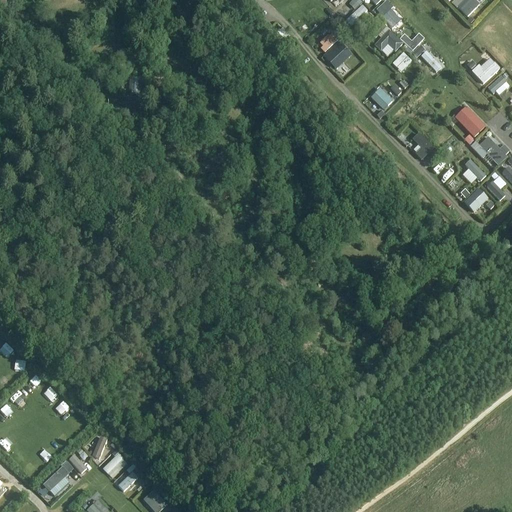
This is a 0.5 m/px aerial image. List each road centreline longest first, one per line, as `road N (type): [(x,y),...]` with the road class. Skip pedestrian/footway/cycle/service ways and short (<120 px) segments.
road 1 (track): [(261,0),(477,229),(511,208)]
road 2 (track): [(356,511),(511,391)]
